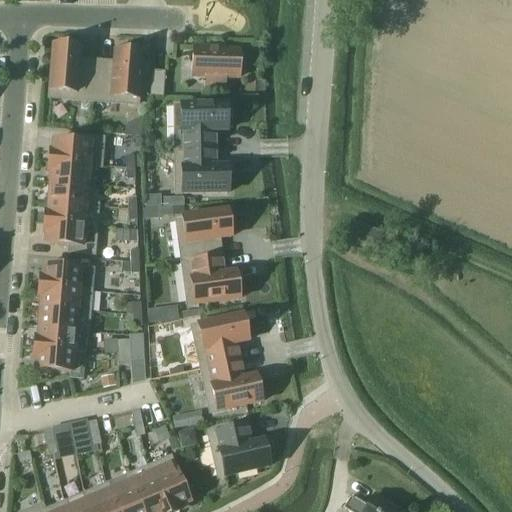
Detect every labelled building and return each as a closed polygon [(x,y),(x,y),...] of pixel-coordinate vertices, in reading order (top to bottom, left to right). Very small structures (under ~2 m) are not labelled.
[(52,48),(48,99),(92,103),(95,64),(76,62),(77,50),(52,48)] [(237,58),(238,54),(210,53),(210,50),(192,49),(191,78),(205,79),(204,88),(223,89),(223,79),(237,80),(237,76),(240,76),(241,58),(237,58)] [(95,64),(92,103),(136,106),(140,55),(114,53),(113,65),(95,64)] [(161,100),(163,73),(150,72),(148,99),(161,100)] [(174,152),(213,151),(213,133),(225,132),(225,107),(173,108),(174,152)] [(124,131),(123,137),(139,138),(140,122),(134,122),(124,131)] [(51,153),(48,153),(47,163),(99,167),(101,141),(76,139),(76,145),(52,143),(51,153)] [(226,169),(213,169),(213,151),(174,152),(174,196),(226,195),(226,169)] [(125,170),(133,170),(132,158),(124,158),(125,170)] [(99,169),(99,167),(47,163),(46,174),(49,175),(48,184),(85,186),(87,168),(99,169)] [(133,181),(133,170),(125,170),(125,182),(133,181)] [(91,187),(85,186),(48,184),(47,204),(96,208),(90,207),(91,187)] [(126,211),(135,211),(134,199),(126,199),(126,211)] [(96,208),(47,204),(46,215),(43,214),(42,225),(94,229),(96,208)] [(171,209),(141,211),(141,221),(157,221),(157,219),(171,218),(171,209)] [(135,222),(135,211),(126,211),(127,223),(135,222)] [(180,264),(219,259),(217,241),(229,239),(226,213),(174,220),(180,264)] [(426,255),(352,223),(343,243),(418,274),(426,255)] [(94,229),(42,225),(42,235),(44,236),(43,246),(68,248),(67,254),(92,256),(94,229)] [(129,264),(137,265),(137,252),(128,252),(129,264)] [(186,308),(237,301),(234,275),(222,277),(219,259),(180,264),(186,308)] [(138,276),(137,265),(129,264),(129,276),(138,276)] [(38,279),(37,289),(77,292),(89,293),(91,272),(79,271),(42,268),(41,279),(38,279)] [(89,294),(37,289),(36,300),(39,300),(38,310),(87,314),(89,294)] [(131,318),(140,317),(139,305),(131,305),(131,318)] [(37,330),(86,334),(87,314),(38,310),(37,330)] [(146,312),(147,325),(161,324),(159,310),(146,312)] [(131,318),(132,329),(140,329),(140,317),(131,318)] [(199,372),(238,364),(234,346),(246,343),(241,318),(190,329),(199,372)] [(147,330),(150,342),(163,338),(160,327),(147,330)] [(86,334),(37,330),(36,340),(33,340),(32,350),(78,354),(78,353),(72,353),(74,334),(86,335),(86,334)] [(129,363),(142,362),(141,337),(128,337),(128,342),(115,343),(116,368),(129,368),(129,363)] [(34,361),(33,372),(76,375),(78,354),(32,350),(32,361),(34,361)] [(199,372),(209,415),(259,404),(254,379),(242,381),(238,364),(199,372)] [(111,378),(99,381),(102,392),(113,389),(111,378)] [(132,427),(140,425),(138,414),(130,416),(132,427)] [(170,419),(173,431),(187,428),(185,416),(170,419)] [(88,437),(97,435),(94,423),(86,425),(88,437)] [(132,427),(133,431),(135,439),(143,437),(140,425),(132,427)] [(249,446),(245,428),(207,437),(217,480),(267,469),(261,444),(249,446)] [(53,444),(50,433),(42,435),(45,446),(53,444)] [(88,437),(89,441),(91,448),(99,446),(97,435),(88,437)] [(45,446),(45,450),(47,458),(55,456),(53,444),(45,446)] [(72,447),(59,449),(62,462),(75,459),(72,447)] [(28,454),(16,457),(18,465),(29,462),(28,454)] [(169,460),(147,470),(164,511),(177,511),(177,510),(188,506),(169,460)] [(126,478),(140,511),(164,511),(147,470),(126,478)] [(105,487),(115,511),(140,511),(126,478),(125,479),(127,484),(108,493),(106,487),(105,487)] [(84,496),(90,511),(115,511),(105,487),(84,496)] [(90,511),(84,496),(64,505),(63,505),(65,511),(90,511)] [(342,510),(344,511),(392,511),(371,498),(365,507),(350,498),(342,510)]
